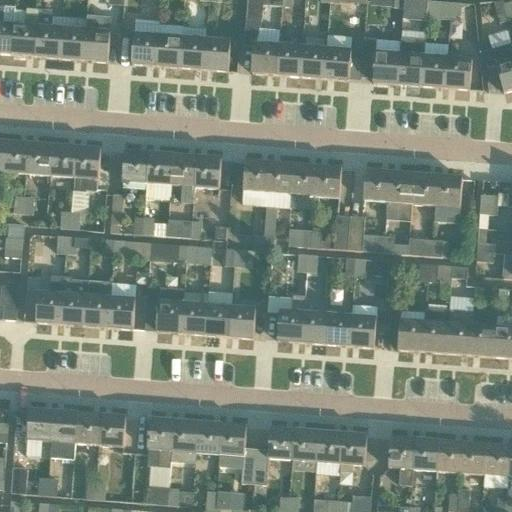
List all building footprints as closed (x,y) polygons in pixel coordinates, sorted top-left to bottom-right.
[(247,0),(246,22),(262,23),(263,7),(281,8),(281,9),(282,10),(282,0),(247,0)] [(291,0),(282,0),(282,10),(291,10),(291,0)] [(393,0),(394,4),(393,10),(402,11),(403,0),(393,0)] [(426,21),(427,0),(403,0),(402,11),(403,11),(403,21),(425,22),(425,20),(426,21)] [(428,2),(427,0),(426,21),(450,22),(451,4),(428,2)] [(504,3),(493,4),(496,13),(500,26),(509,23),(504,5),(504,3)] [(451,4),(450,22),(449,32),(460,32),(462,5),(451,4)] [(0,56),(12,57),(14,28),(3,27),(4,10),(0,9),(0,56)] [(12,57),(36,59),(39,13),(26,12),(25,29),(14,28),(12,57)] [(39,13),(36,59),(60,61),(62,32),(51,31),(52,14),(39,13)] [(60,61),(84,63),(86,34),(62,32),(60,61)] [(86,34),(84,63),(108,65),(110,36),(86,34)] [(132,66),(156,68),(158,39),(134,37),(132,66)] [(351,40),(348,39),(328,38),(327,52),(325,81),(349,83),(351,54),(350,54),(351,40)] [(182,41),(158,39),(156,68),(179,70),(182,41)] [(397,87),(421,89),(423,59),(425,42),(400,40),(400,43),(397,87)] [(179,70),(204,72),(206,43),(182,41),(179,70)] [(373,85),(397,87),(400,43),(376,41),(375,56),(373,85)] [(204,72),(228,74),(231,45),(206,43),(204,72)] [(504,95),(511,92),(511,45),(492,51),(496,66),(495,66),(504,95)] [(252,76),(277,78),(279,48),(255,47),(254,47),(254,48),(252,76)] [(277,78),(301,79),(303,50),(279,48),(277,78)] [(327,52),(303,50),(301,79),(325,81),(327,52)] [(421,89),(445,91),(448,61),(423,59),(421,89)] [(448,61),(445,91),(470,92),(472,63),(448,61)] [(29,147),(5,145),(2,175),(26,177),(29,147)] [(29,147),(26,177),(51,178),(53,148),(29,147)] [(53,148),(51,178),(75,180),(77,150),(53,148)] [(77,150),(75,180),(74,192),(97,193),(99,182),(101,152),(77,150)] [(149,156),(125,154),(122,184),(147,186),(149,156)] [(149,156),(147,186),(171,188),(173,158),(149,156)] [(173,158),(171,188),(183,189),(181,205),(194,206),(195,190),(197,160),(173,158)] [(197,160),(195,190),(219,192),(221,162),(197,160)] [(270,165),(245,164),(243,194),(267,196),(270,165)] [(270,165),(267,196),(291,198),(294,167),(270,165)] [(315,199),(317,169),(294,167),(291,198),(315,199)] [(317,169),(315,199),(339,201),(342,171),(317,169)] [(388,205),(390,175),(366,173),(363,203),(387,205),(388,205)] [(411,207),(414,177),(390,175),(388,205),(387,205),(386,222),(410,224),(411,207)] [(435,209),(437,179),(414,177),(411,207),(435,209)] [(459,226),(462,181),(437,179),(435,209),(434,224),(459,226)] [(480,206),(499,208),(499,198),(480,197),(480,206)] [(25,199),(15,199),(13,216),(23,217),(25,199)] [(25,199),(23,217),(33,218),(34,200),(25,199)] [(480,206),(479,216),(489,217),(498,218),(499,208),(480,206)] [(265,224),(264,237),(263,255),(273,256),(276,210),(266,209),(265,224)] [(71,215),(61,214),(60,232),(70,232),(71,215)] [(71,215),(70,232),(80,233),(81,215),(71,215)] [(311,251),(347,253),(350,219),(336,218),(334,244),(322,243),(322,233),(312,233),(311,251)] [(133,237),(143,238),(144,220),(134,219),(133,237)] [(383,256),(385,239),(364,238),(365,220),(350,219),(347,253),(383,256)] [(144,220),(143,238),(153,238),(154,221),(144,220)] [(168,222),(168,230),(167,239),(178,240),(179,222),(168,222)] [(182,240),(191,241),(192,223),(183,223),(182,240)] [(192,223),(191,241),(201,241),(202,224),(192,223)] [(121,229),(110,228),(110,235),(120,236),(121,229)] [(312,233),(302,232),(301,250),(311,251),(312,233)] [(263,255),(264,237),(254,236),(254,244),(254,252),(253,254),(263,255)] [(68,239),(58,238),(56,256),(67,257),(68,239)] [(68,239),(67,257),(75,258),(76,250),(77,240),(68,239)] [(385,239),(383,256),(393,256),(394,247),(395,239),(385,239)] [(6,240),(5,249),(23,251),(23,241),(6,240)] [(408,248),(408,257),(431,259),(432,243),(408,241),(408,248)] [(114,261),(116,243),(106,242),(104,260),(114,261)] [(116,243),(114,261),(151,264),(152,245),(116,243)] [(432,243),(431,259),(442,260),(443,243),(432,243)] [(477,245),(476,255),(494,256),(495,246),(487,245),(477,245)] [(189,248),(173,247),(171,265),(187,266),(189,248)] [(189,248),(187,266),(197,267),(198,249),(189,248)] [(23,251),(5,249),(3,272),(20,273),(21,261),(22,261),(23,251)] [(235,253),(226,252),(224,269),(234,270),(235,253)] [(235,253),(234,270),(244,270),(245,253),(235,253)] [(494,256),(476,255),(476,264),(493,265),(494,256)] [(308,257),(298,256),(297,274),(307,275),(308,257)] [(511,282),(511,256),(505,256),(503,281),(511,282)] [(308,257),(307,275),(317,276),(318,258),(308,257)] [(356,261),(346,260),(345,278),(354,279),(356,261)] [(356,261),(354,279),(364,279),(365,261),(356,261)] [(419,266),(418,284),(426,285),(427,285),(428,266),(419,266)] [(428,266),(427,285),(437,285),(438,267),(428,266)] [(467,270),(452,269),(451,281),(466,282),(467,270)] [(36,325),(54,326),(58,278),(50,278),(49,296),(39,295),(36,325)] [(84,329),(88,283),(71,282),(71,279),(58,278),(54,326),(84,329)] [(84,329),(109,330),(111,301),(112,285),(88,283),(84,329)] [(1,297),(18,299),(19,289),(2,288),(1,297)] [(475,288),(473,307),(484,307),(485,289),(475,288)] [(159,304),(157,334),(181,336),(184,306),(185,292),(161,290),(160,304),(159,304)] [(18,299),(1,297),(0,307),(4,308),(3,322),(16,323),(18,299)] [(279,313),(277,343),(301,345),(304,315),(305,299),(294,298),(292,314),(279,313)] [(109,330),(133,332),(135,302),(111,301),(109,330)] [(205,338),(207,308),(184,306),(181,336),(205,338)] [(229,340),(231,310),(207,308),(205,338),(229,340)] [(229,340),(254,341),(256,312),(231,310),(229,340)] [(445,356),(449,312),(425,310),(424,325),(422,354),(445,356)] [(470,358),(472,328),(473,314),(449,312),(445,356),(470,358)] [(304,315),(301,345),(326,347),(328,317),(304,315)] [(328,317),(326,347),(349,349),(351,319),(328,317)] [(351,319),(349,349),(374,351),(376,321),(351,319)] [(398,352),(422,354),(424,325),(400,323),(398,352)] [(493,360),(495,330),(472,328),(470,358),(493,360)] [(511,361),(511,331),(495,330),(493,360),(511,361)] [(54,415),(29,413),(27,443),(51,445),(54,415)] [(51,445),(50,461),(74,463),(75,446),(78,416),(54,415),(51,445)] [(78,416),(75,446),(99,448),(102,418),(78,416)] [(99,448),(111,449),(124,450),(126,420),(102,418),(99,448)] [(175,424),(150,422),(148,452),(150,452),(148,468),(170,470),(171,464),(172,464),(175,424)] [(184,455),(196,456),(198,426),(175,424),(172,464),(184,465),(184,455)] [(0,434),(8,435),(9,426),(0,425),(0,434)] [(222,427),(198,426),(196,456),(219,458),(222,427)] [(245,451),(247,429),(222,427),(219,458),(221,458),(220,469),(242,471),(241,486),(255,487),(257,452),(245,451)] [(292,463),(295,433),(270,431),(269,453),(257,452),(255,487),(265,487),(267,488),(269,461),(292,463)] [(315,474),(316,465),(317,465),(319,435),(295,433),(292,463),(293,463),(292,472),(315,474)] [(8,435),(0,434),(0,458),(5,459),(6,445),(7,445),(8,435)] [(319,435),(317,465),(341,466),(343,437),(319,435)] [(343,437),(341,466),(365,468),(367,438),(343,437)] [(389,470),(401,471),(399,487),(412,488),(413,472),(415,442),(391,440),(389,470)] [(413,472),(437,474),(439,444),(415,442),(413,472)] [(437,474),(461,476),(463,446),(439,444),(437,474)] [(463,446),(461,476),(485,477),(487,448),(463,446)] [(511,449),(487,448),(485,477),(509,479),(511,449)] [(28,471),(12,470),(10,496),(26,497),(28,471)] [(38,498),(47,499),(48,481),(39,481),(38,498)] [(48,481),(47,499),(57,500),(58,482),(48,481)] [(85,502),(95,503),(96,485),(86,484),(85,502)] [(107,486),(96,485),(95,503),(105,503),(107,486)] [(170,490),(151,489),(150,507),(168,508),(170,490)] [(170,490),(168,508),(178,509),(179,491),(170,490)] [(467,511),(469,498),(469,492),(460,491),(459,497),(458,511),(467,511)] [(205,509),(215,510),(217,494),(207,493),(205,509)] [(227,495),(217,494),(215,510),(221,511),(225,511),(227,495)] [(448,511),(458,511),(459,497),(449,497),(448,511)] [(352,505),(351,511),(370,511),(371,499),(353,498),(352,505)] [(279,511),(288,511),(289,500),(280,499),(279,511)] [(298,511),(300,500),(289,500),(288,511),(298,511)] [(377,511),(409,511),(410,509),(401,508),(401,509),(392,508),(392,501),(378,500),(377,511)] [(496,501),(495,511),(506,511),(507,502),(496,501)] [(327,511),(336,511),(338,504),(328,503),(327,511)]
